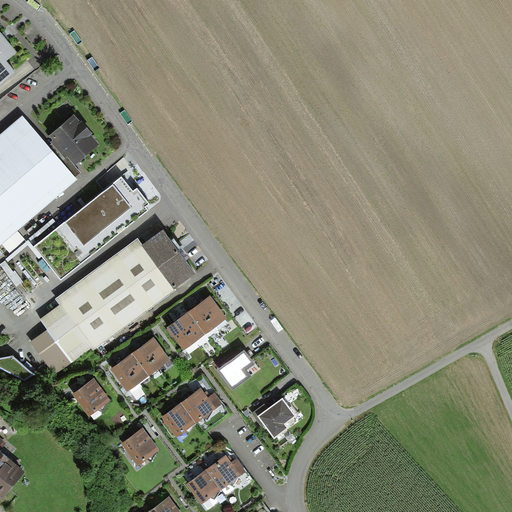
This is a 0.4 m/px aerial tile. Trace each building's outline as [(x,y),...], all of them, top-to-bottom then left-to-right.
[(0,85),(14,74),(5,63),(16,54),(3,38),(0,34),(0,85)] [(74,114),(50,135),(54,139),(52,141),(65,157),(68,155),(69,157),(74,163),(98,143),(91,134),(93,133),(82,120),(81,122),(74,114)] [(0,243),(75,179),(21,115),(0,133),(0,243)] [(121,172),(33,241),(61,276),(149,206),(145,202),(150,198),(137,183),(132,186),(121,172)] [(42,354),(55,372),(92,345),(93,347),(175,286),(174,284),(196,267),(164,225),(141,241),(138,236),(55,295),(60,302),(41,316),(49,327),(31,339),(42,354)] [(188,309),(203,330),(226,314),(210,292),(202,299),(194,304),(188,309)] [(174,319),(168,324),(183,345),(203,330),(188,309),(182,313),(174,319)] [(132,350),(148,372),(170,356),(154,334),(146,340),(137,346),(132,350)] [(245,345),(217,364),(233,386),(252,372),(247,366),(256,360),(245,345)] [(118,360),(112,364),(128,386),(148,372),(132,350),(126,354),(118,360)] [(0,355),(0,364),(25,377),(34,370),(13,352),(0,355)] [(93,375),(73,390),(88,410),(108,396),(93,375)] [(181,401),(195,420),(221,401),(214,391),(208,395),(201,386),(194,391),(181,401)] [(295,412),(282,394),(268,405),(265,401),(251,411),(262,427),(267,423),(275,434),(288,424),(285,419),(295,412)] [(176,404),(162,413),(176,433),(195,420),(181,401),(176,404)] [(137,431),(123,440),(139,462),(159,448),(143,426),(137,431)] [(0,491),(2,493),(24,467),(0,445),(4,441),(0,437),(0,491)] [(207,467),(221,486),(228,481),(233,484),(238,474),(246,468),(237,456),(232,460),(227,452),(219,458),(207,467)] [(221,486),(207,467),(200,471),(187,481),(202,500),(209,494),(215,497),(221,486)] [(151,507),(154,511),(182,511),(169,494),(162,499),(151,507)]
